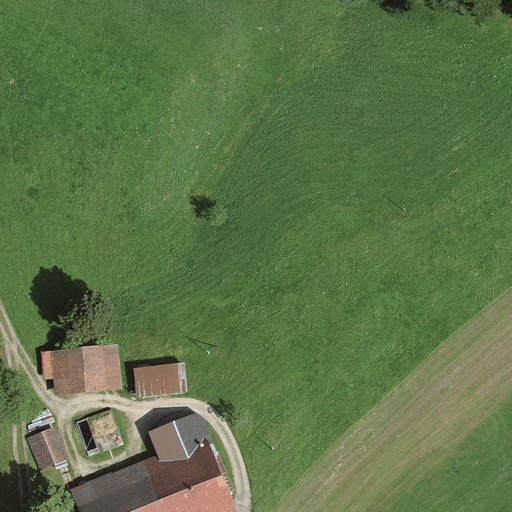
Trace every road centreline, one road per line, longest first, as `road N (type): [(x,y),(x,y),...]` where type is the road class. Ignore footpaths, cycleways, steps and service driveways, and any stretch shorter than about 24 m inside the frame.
road 1 (track): [(8,339),(47,402),(209,412),(229,436),(245,482),(241,511)]
road 2 (track): [(0,319),(27,511)]
